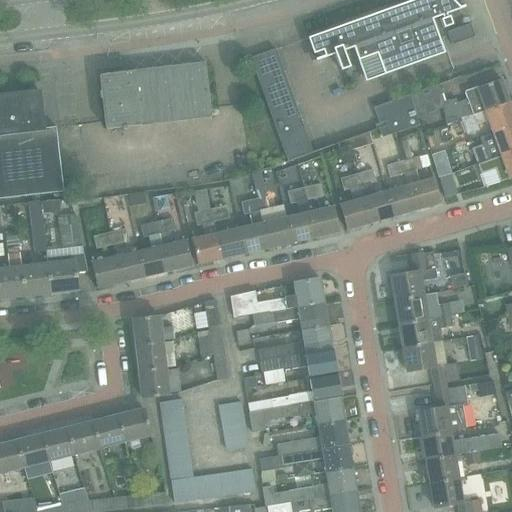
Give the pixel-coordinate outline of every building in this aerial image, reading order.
[(446,14),(455,11),(464,8),(464,6),(459,7),(451,0),(430,0),(425,2),(424,0),(412,0),(307,37),(316,62),(335,55),(340,71),(350,68),(344,52),(354,48),(364,78),(424,55),(442,49),(431,20),(442,16),(443,19),(440,20),(443,29),(452,25),(449,17),(447,18),(446,14)] [(474,36),(471,28),(469,24),(446,32),(451,45),(474,36)] [(275,49),(250,58),(256,77),(272,120),(281,144),(306,135),(281,68),(275,51),(275,49)] [(100,75),(102,95),(107,130),(212,117),(205,62),(162,67),(100,75)] [(441,95),(413,106),(417,118),(443,109),(449,125),(461,121),(484,112),(509,103),(500,79),(464,93),(466,101),(457,104),(455,100),(445,104),(441,95)] [(63,191),(62,182),(55,127),(43,129),(38,92),(15,94),(28,196),(63,191)] [(0,96),(0,153),(6,199),(28,196),(15,94),(0,96)] [(409,95),(374,108),(379,123),(384,121),(386,126),(378,128),(382,138),(419,126),(409,95)] [(484,112),(461,121),(467,136),(479,132),(477,126),(488,122),(492,134),(511,126),(511,111),(509,103),(484,112)] [(484,145),(470,150),(476,165),(500,157),(511,152),(511,126),(492,134),(481,138),(484,145)] [(409,187),(416,211),(439,205),(433,181),(420,184),(416,171),(423,169),(419,157),(412,159),(406,138),(397,141),(403,162),(406,175),(409,187)] [(511,152),(500,157),(476,165),(479,175),(495,169),(500,182),(508,180),(511,178),(511,152)] [(393,164),(387,166),(390,179),(396,178),(406,175),(403,162),(393,164)] [(448,165),(436,168),(439,179),(451,174),(448,165)] [(372,171),(356,175),(370,224),(393,218),(386,193),(374,197),(370,185),(376,183),(372,171)] [(261,172),(251,175),(257,199),(268,249),(291,243),(286,219),(283,206),(276,207),(273,195),(266,197),(261,172)] [(451,174),(439,179),(442,192),(455,189),(451,174)] [(339,206),(341,211),(346,231),(370,224),(356,175),(340,180),(344,192),(349,191),(352,203),(339,206)] [(303,189),(307,201),(323,198),(320,185),(303,189)] [(416,211),(409,187),(386,193),(393,218),(416,211)] [(291,243),(316,238),(310,213),(307,201),(303,189),(287,192),(290,205),(296,204),(299,216),(286,219),(291,243)] [(193,193),(198,214),(194,215),(196,227),(203,225),(206,237),(190,241),(196,265),(221,260),(215,235),(212,223),(210,211),(205,191),(193,193)] [(147,205),(145,193),(127,196),(129,208),(147,205)] [(250,215),(252,227),(239,230),(244,254),(268,249),(257,199),(241,203),(244,216),(250,215)] [(58,200),(41,202),(42,213),(59,211),(58,200)] [(40,202),(29,203),(34,254),(46,252),(40,202)] [(210,211),(212,223),(229,219),(226,207),(210,211)] [(339,232),(334,213),(333,208),(310,213),(316,238),(339,232)] [(58,217),(59,228),(62,251),(82,248),(76,215),(58,217)] [(168,272),(190,267),(185,243),(173,245),(170,233),(175,232),(172,219),(156,223),(168,272)] [(138,253),(144,278),(168,272),(156,223),(140,226),(143,239),(149,238),(152,250),(138,253)] [(108,234),(111,247),(129,242),(126,229),(108,234)] [(221,260),(244,254),(239,230),(215,235),(221,260)] [(9,257),(21,256),(18,232),(6,234),(9,257)] [(111,247),(108,234),(93,237),(96,250),(111,247)] [(110,247),(112,259),(127,256),(125,244),(110,247)] [(114,259),(119,283),(144,278),(138,253),(114,259)] [(391,277),(395,300),(421,296),(418,272),(435,270),(432,253),(422,255),(421,253),(410,255),(413,273),(391,277)] [(89,265),(91,269),(95,289),(119,283),(114,259),(89,265)] [(73,261),(47,264),(51,294),(77,291),(73,261)] [(47,264),(21,267),(25,297),(51,294),(47,264)] [(21,267),(0,269),(0,299),(25,297),(21,267)] [(251,316),(324,304),(319,279),(293,284),(295,296),(285,297),(256,303),(254,292),(230,297),(234,318),(251,315),(251,316)] [(398,323),(425,319),(421,296),(395,300),(398,323)] [(203,303),(207,323),(208,330),(219,328),(215,301),(203,303)] [(435,304),(437,317),(450,315),(448,302),(435,304)] [(299,320),(301,332),(328,328),(324,304),(251,316),(254,327),(299,320)] [(437,317),(425,319),(398,323),(402,347),(430,343),(441,341),(439,328),(451,326),(450,315),(437,317)] [(135,346),(161,343),(161,342),(161,336),(160,328),(159,317),(132,320),(135,346)] [(171,327),(160,328),(161,336),(161,342),(172,340),(171,327)] [(213,355),(224,353),(219,328),(208,330),(213,355)] [(328,328),(301,332),(303,343),(258,351),(260,364),(332,351),(328,328)] [(248,330),(236,332),(237,343),(249,341),(248,330)] [(135,346),(138,372),(164,370),(161,343),(135,346)] [(434,368),(430,343),(402,347),(406,372),(430,368),(433,386),(445,384),(459,382),(456,364),(434,368)] [(307,367),(309,380),(336,375),(332,351),(260,364),(262,374),(283,370),(284,371),(307,367)] [(224,353),(213,355),(218,381),(229,379),(224,353)] [(138,372),(141,399),(167,396),(164,370),(138,372)] [(340,399),(336,375),(309,380),(311,392),(271,400),(273,410),(340,399)] [(255,378),(243,380),(245,389),(256,388),(255,378)] [(445,384),(433,386),(436,408),(418,411),(422,436),(451,432),(464,430),(460,407),(466,406),(463,387),(446,390),(445,384)] [(340,399),(273,410),(248,414),(252,434),(265,431),(263,422),(315,414),(317,427),(344,423),(340,399)] [(183,411),(181,400),(160,404),(161,415),(183,411)] [(242,414),(240,402),(218,406),(220,418),(242,414)] [(388,407),(390,428),(413,426),(410,404),(388,407)] [(116,416),(123,442),(149,436),(142,409),(116,416)] [(185,422),(183,411),(161,415),(163,426),(185,422)] [(244,425),(242,414),(220,418),(222,429),(244,425)] [(116,416),(91,422),(98,448),(123,442),(116,416)] [(66,428),(73,454),(98,448),(91,422),(66,428)] [(186,434),(185,422),(163,426),(165,437),(186,434)] [(348,446),(344,423),(317,427),(319,438),(276,445),(279,457),(279,458),(348,446)] [(246,436),(244,425),(222,429),(224,440),(246,436)] [(41,434),(47,460),(73,454),(66,428),(41,434)] [(426,460),(453,456),(465,454),(476,453),(501,449),(499,436),(453,443),(451,432),(422,436),(426,460)] [(16,440),(22,467),(47,460),(41,434),(16,440)] [(188,445),(186,434),(165,437),(166,448),(188,445)] [(273,444),(272,434),(263,435),(262,446),(273,444)] [(248,448),(246,436),(224,440),(226,452),(248,448)] [(0,472),(22,467),(16,440),(0,444),(0,472)] [(190,456),(188,445),(166,448),(168,459),(190,456)] [(325,474),(352,470),(348,446),(279,458),(279,457),(259,460),(261,472),(283,469),(282,466),(323,460),(325,474)] [(478,464),(476,453),(465,454),(467,466),(478,464)] [(192,467),(190,456),(168,459),(170,470),(192,467)] [(429,484),(457,479),(453,456),(426,460),(429,484)] [(197,501),(193,478),(192,467),(170,470),(175,504),(197,501)] [(255,492),(251,470),(240,472),(243,494),(255,492)] [(356,493),(352,470),(325,474),(327,484),(274,494),(272,487),(261,488),(265,508),(262,508),(262,509),(356,493)] [(243,494),(240,472),(228,473),(231,496),(243,494)] [(231,496),(228,473),(216,475),(220,498),(231,496)] [(220,498),(216,475),(205,477),(208,499),(220,498)] [(208,499),(205,477),(193,478),(197,501),(208,499)] [(457,504),(457,511),(481,511),(480,499),(461,502),(457,479),(429,484),(433,507),(457,504)] [(139,496),(140,506),(167,503),(166,493),(139,496)] [(358,511),(356,493),(262,509),(262,511),(297,511),(310,510),(311,511),(331,509),(331,511),(358,511)] [(113,499),(114,508),(140,506),(139,496),(113,499)] [(35,511),(34,498),(7,501),(9,510),(9,511),(35,511)] [(87,501),(88,511),(114,508),(113,499),(87,501)] [(61,504),(61,511),(80,511),(88,511),(87,501),(61,504)]
